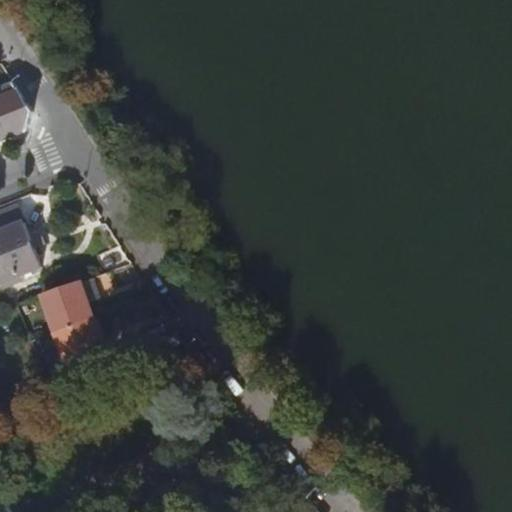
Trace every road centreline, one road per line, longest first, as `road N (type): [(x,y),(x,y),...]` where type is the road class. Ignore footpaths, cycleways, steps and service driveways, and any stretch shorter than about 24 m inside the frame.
road 1 (residential): [(77,144),(344,511)]
road 2 (residential): [(0,21),(77,144)]
